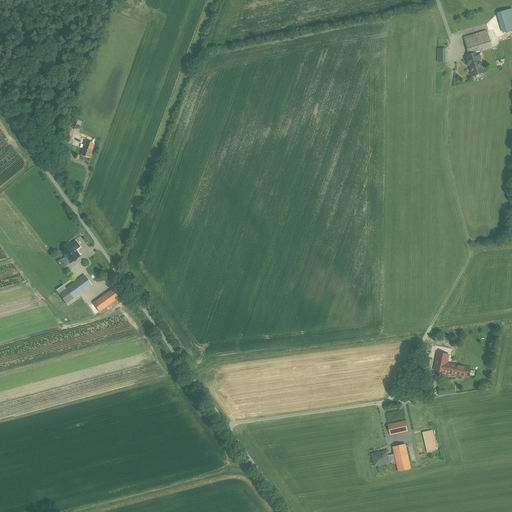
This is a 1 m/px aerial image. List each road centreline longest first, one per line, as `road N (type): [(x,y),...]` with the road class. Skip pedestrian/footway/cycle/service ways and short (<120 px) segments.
road 1 (unclassified): [(287,511),(0,107)]
road 2 (track): [(455,53),(447,151),(469,257),(387,398)]
